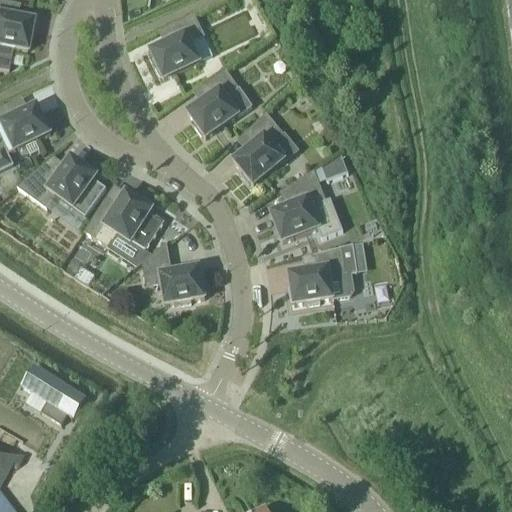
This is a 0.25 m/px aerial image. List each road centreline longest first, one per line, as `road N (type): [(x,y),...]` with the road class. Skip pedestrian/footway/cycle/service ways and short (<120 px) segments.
road 1 (residential): [(206,408),(241,326),(237,265),(209,197),(165,162)]
road 2 (secondary): [(206,408),(0,287)]
road 3 (residential): [(165,162),(112,145),(81,115),(64,65),(84,0)]
road 4 (secondary): [(375,511),(332,475),(206,408)]
road 5 (residential): [(165,162),(116,75),(99,0)]
road 6 (track): [(206,408),(184,445),(91,511)]
